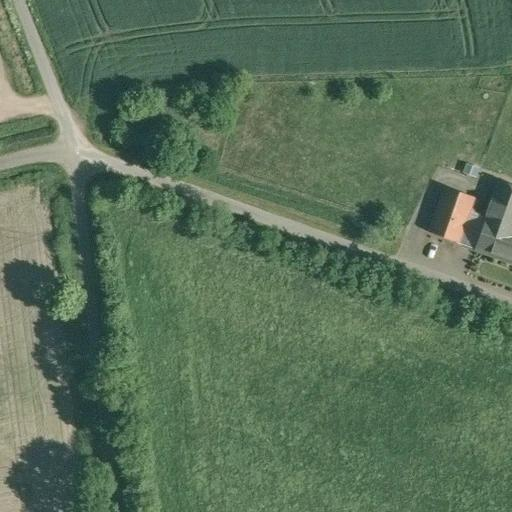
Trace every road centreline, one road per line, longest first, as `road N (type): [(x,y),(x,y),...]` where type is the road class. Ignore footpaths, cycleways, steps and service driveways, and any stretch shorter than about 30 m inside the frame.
road 1 (unclassified): [(511,306),(72,146)]
road 2 (unclassified): [(72,146),(117,511)]
road 3 (unclassified): [(72,146),(19,0)]
